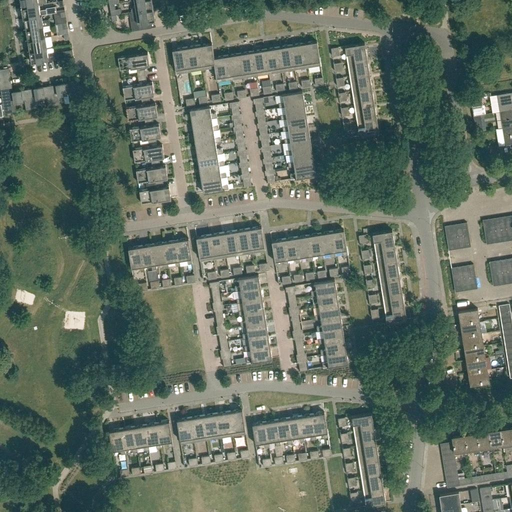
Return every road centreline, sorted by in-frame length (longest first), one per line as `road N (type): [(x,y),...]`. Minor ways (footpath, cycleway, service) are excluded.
road 1 (residential): [(402,31),(259,14),(109,37)]
road 2 (residential): [(422,215),(273,204),(188,218)]
road 3 (unclassified): [(423,401),(435,294),(422,215)]
road 4 (unclassified): [(422,215),(395,46),(402,31)]
road 5 (residential): [(159,54),(188,218)]
road 6 (unclassified): [(468,179),(447,38)]
road 7 (residential): [(288,388),(423,401)]
